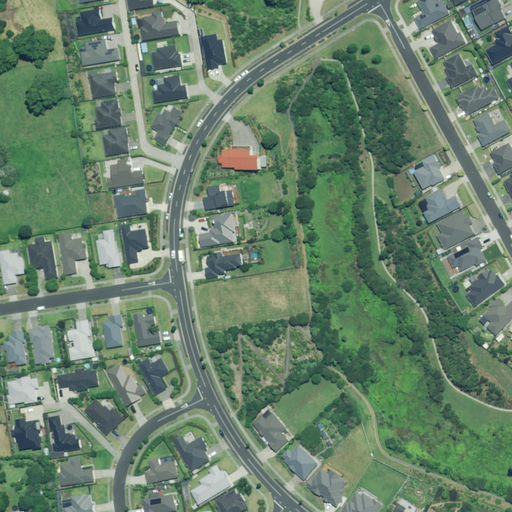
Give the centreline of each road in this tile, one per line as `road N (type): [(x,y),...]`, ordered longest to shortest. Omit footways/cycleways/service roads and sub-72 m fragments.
road 1 (residential): [(377,0),(511,247)]
road 2 (residential): [(186,165),(144,149),(120,0)]
road 3 (tertiary): [(222,104),(263,68),(372,0)]
road 4 (residential): [(177,280),(0,310)]
road 5 (residential): [(120,511),(119,486),(138,439),(209,396)]
road 6 (tertiary): [(288,502),(242,453),(209,396)]
road 7 (tertiary): [(209,396),(177,280)]
